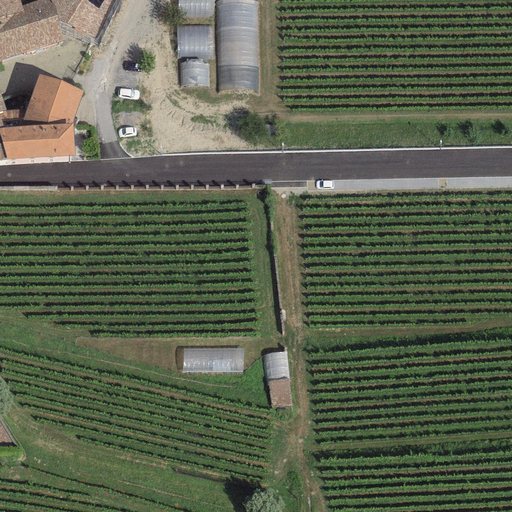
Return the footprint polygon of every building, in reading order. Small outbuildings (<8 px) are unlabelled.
[(0,0),(0,63),(63,46),(57,27),(48,1),(19,11),(15,0),(0,0)] [(15,0),(19,11),(48,1),(48,0),(15,0)] [(49,0),(48,1),(57,27),(96,42),(114,0),(49,0)] [(211,0),(176,0),(177,17),(212,16),(211,0)] [(254,6),(217,7),(218,95),(256,94),(254,6)] [(211,29),(176,30),(176,58),(211,58),(211,29)] [(207,64),(181,64),(181,88),(208,88),(207,64)] [(84,95),(39,79),(26,113),(18,133),(72,130),(84,95)] [(26,113),(6,115),(0,116),(0,122),(4,133),(18,133),(26,113)] [(4,133),(0,133),(0,140),(7,166),(74,161),(72,130),(18,133),(4,133)] [(0,449),(14,449),(0,426),(0,449)]
